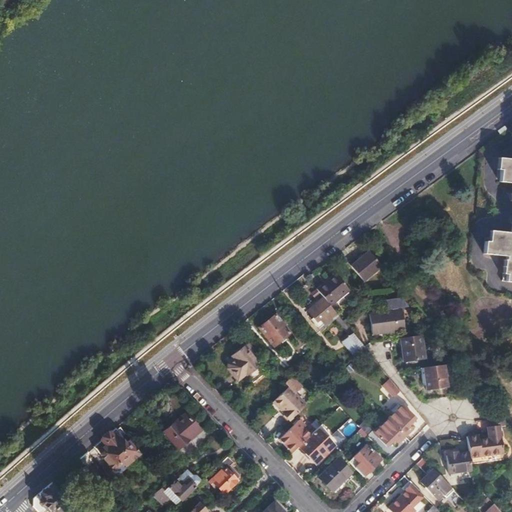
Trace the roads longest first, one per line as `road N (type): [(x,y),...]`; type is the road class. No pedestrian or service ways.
road 1 (residential): [(171,361),(511,105)]
road 2 (residential): [(11,498),(171,361)]
road 3 (residential): [(171,361),(317,511)]
road 4 (residential): [(364,511),(441,432),(378,358)]
